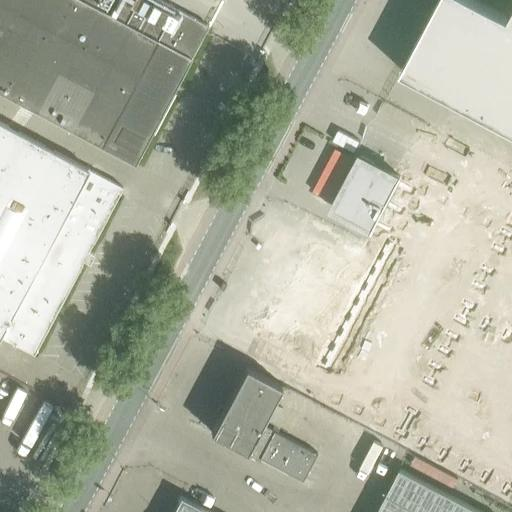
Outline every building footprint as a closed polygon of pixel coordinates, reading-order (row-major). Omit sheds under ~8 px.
[(161,0),(0,0),(0,91),(134,163),(208,25),(161,0)] [(511,9),(509,16),(478,0),(438,0),(401,70),(511,128),(511,9)] [(0,335),(33,353),(83,260),(89,263),(94,253),(88,250),(122,186),(0,120),(0,335)] [(360,154),(337,198),(346,203),(341,213),(372,230),(400,176),(360,154)] [(511,483),(511,345),(299,244),(258,330),(368,382),(382,354),(470,396),(444,451),(511,483)] [(245,365),(210,431),(302,479),(317,452),(261,422),(281,384),(245,365)] [(485,511),(401,467),(377,511),(485,511)] [(171,511),(211,511),(180,495),(171,511)]
